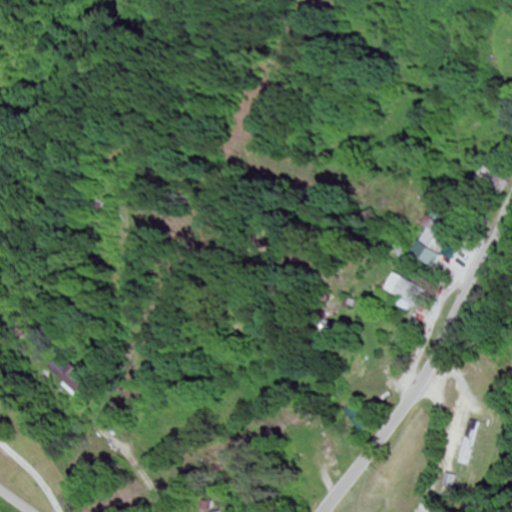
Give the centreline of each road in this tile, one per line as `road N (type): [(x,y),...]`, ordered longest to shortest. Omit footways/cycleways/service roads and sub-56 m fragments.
road 1 (secondary): [(326,511),(424,382),(511,209)]
road 2 (residential): [(0,104),(175,24)]
